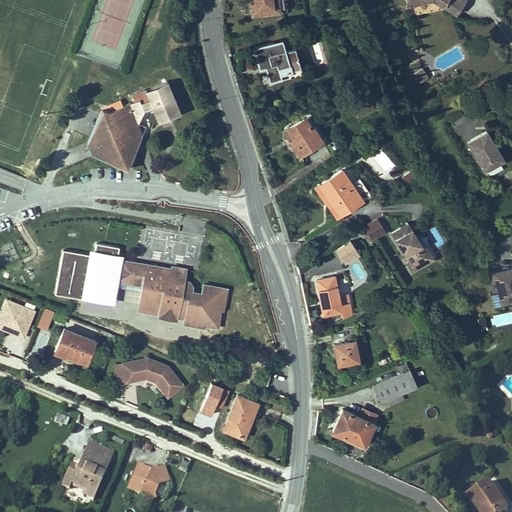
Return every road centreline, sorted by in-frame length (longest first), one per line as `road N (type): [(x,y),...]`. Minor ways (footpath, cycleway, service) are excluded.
road 1 (residential): [(0,359),(296,478)]
road 2 (tertiary): [(254,206),(291,314),(300,445)]
road 3 (residential): [(27,201),(135,188),(254,206)]
road 4 (tertiary): [(209,0),(254,206)]
road 5 (residential): [(300,445),(390,482),(435,511)]
